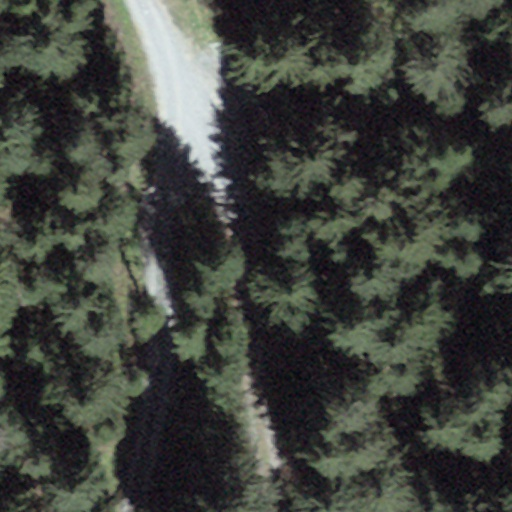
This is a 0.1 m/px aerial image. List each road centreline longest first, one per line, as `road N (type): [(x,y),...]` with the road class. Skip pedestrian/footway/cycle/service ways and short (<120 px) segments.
road 1 (track): [(292,511),(243,191),(177,104)]
road 2 (track): [(177,104),(135,511)]
